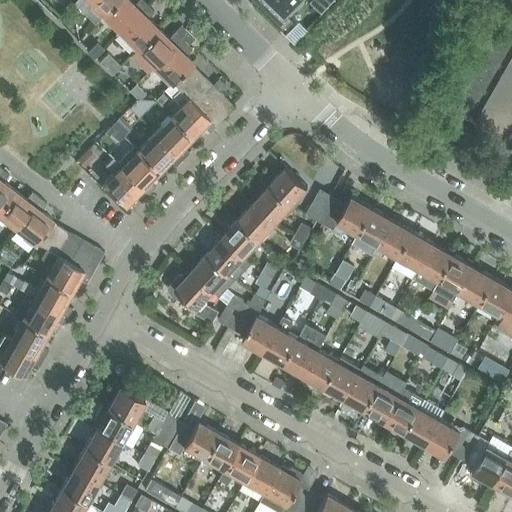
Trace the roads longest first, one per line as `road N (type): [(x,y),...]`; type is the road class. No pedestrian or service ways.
road 1 (residential): [(448,511),(104,316)]
road 2 (residential): [(104,316),(166,221),(296,91)]
road 3 (residential): [(511,236),(361,149),(296,91)]
road 4 (residential): [(0,492),(104,316)]
road 5 (residential): [(296,91),(205,1)]
